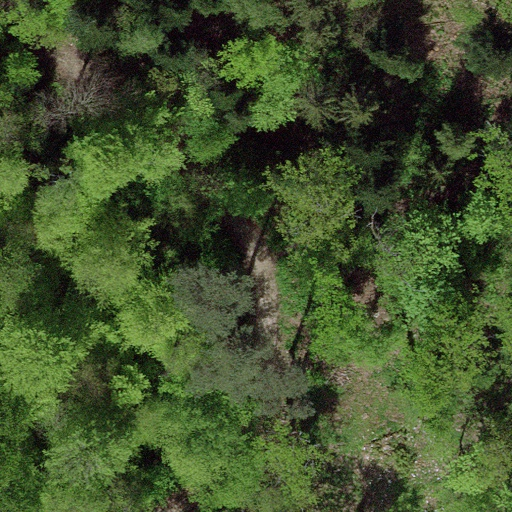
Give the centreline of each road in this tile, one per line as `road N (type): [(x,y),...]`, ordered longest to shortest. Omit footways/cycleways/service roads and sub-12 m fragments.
road 1 (track): [(255,243),(126,107),(0,2)]
road 2 (track): [(166,511),(221,472),(246,432),(265,297),(255,243)]
